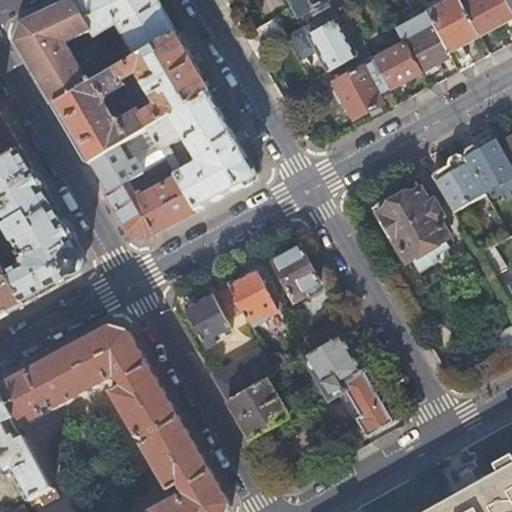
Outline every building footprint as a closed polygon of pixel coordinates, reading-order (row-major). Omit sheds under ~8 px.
[(36,73),(56,106),(93,84),(70,43),(94,32),(75,0),(25,24),(18,43),(36,73)] [(117,71),(176,35),(155,0),(76,0),(75,0),(94,32),(96,36),(120,22),(138,52),(134,54),(131,51),(112,62),(117,71)] [(329,0),(328,0),(292,0),(301,15),(329,0)] [(332,0),(337,9),(345,5),(342,0),(332,0)] [(447,0),(427,12),(436,28),(449,53),(480,36),(462,4),(460,0),(447,0)] [(511,9),(507,0),(469,0),(462,4),(480,36),(511,17),(511,9)] [(246,35),(257,52),(286,37),(276,18),(246,35)] [(358,56),(339,21),(312,36),(331,71),(358,56)] [(436,28),(405,45),(421,73),(451,57),(449,53),(436,28)] [(145,118),(151,129),(211,93),(192,62),(176,35),(117,71),(131,95),(136,93),(128,79),(136,75),(143,76),(151,90),(147,92),(146,95),(151,104),(154,105),(158,102),(157,110),(145,118)] [(421,73),(405,45),(375,61),(390,90),(421,73)] [(100,80),(117,71),(112,62),(96,72),(100,80)] [(337,82),(356,118),(384,104),(364,68),(337,82)] [(95,162),(121,146),(151,129),(145,118),(131,95),(117,71),(100,80),(93,84),(56,106),(73,135),(90,165),(95,162)] [(286,101),(295,117),(322,103),(313,87),(286,101)] [(258,181),(259,175),(211,93),(151,129),(169,159),(179,176),(200,211),(258,181)] [(0,113),(0,163),(25,150),(12,129),(2,112),(0,113)] [(468,158),(488,194),(511,180),(511,162),(500,141),(468,158)] [(137,178),(146,173),(139,160),(131,164),(121,146),(95,162),(113,192),(137,178)] [(25,150),(0,163),(0,216),(23,257),(22,258),(22,259),(21,260),(21,261),(21,262),(21,263),(21,264),(22,265),(7,274),(26,306),(82,276),(86,256),(54,200),(25,150)] [(435,176),(456,211),(488,194),(468,158),(435,176)] [(142,187),(137,178),(113,192),(108,195),(131,233),(150,238),(175,225),(200,211),(179,176),(144,197),(141,192),(142,187)] [(383,222),(392,238),(394,237),(409,262),(412,259),(417,268),(451,248),(446,239),(450,237),(440,219),(445,217),(436,201),(431,204),(418,182),(374,208),(379,217),(382,215),(385,221),(383,222)] [(0,260),(2,265),(10,260),(0,242),(0,260)] [(285,258),(277,262),(276,263),(296,302),(308,296),(306,292),(322,283),(303,248),(286,257),(285,258)] [(0,319),(26,306),(7,274),(2,265),(0,260),(0,319)] [(233,285),(232,285),(235,290),(226,295),(222,296),(234,318),(246,312),(247,311),(252,321),(266,314),(269,318),(280,312),(259,271),(233,285)] [(234,331),(215,296),(188,311),(209,350),(221,344),(219,339),(234,331)] [(234,318),(222,296),(222,297),(234,319),(246,312),(251,322),(252,322),(252,321),(247,311),(246,312),(234,318)] [(336,321),(305,338),(314,354),(344,337),(336,321)] [(29,372),(1,387),(18,419),(24,429),(48,416),(45,410),(53,405),(56,411),(118,378),(123,386),(113,392),(140,437),(144,434),(149,443),(145,445),(171,490),(181,485),(186,493),(152,511),(229,511),(232,503),(132,333),(112,327),(29,372)] [(511,328),(499,336),(498,341),(505,354),(510,355),(511,358),(511,328)] [(344,337),(314,354),(306,358),(328,396),(330,400),(346,391),(361,417),(357,420),(368,438),(394,422),(344,337)] [(263,348),(215,376),(231,402),(268,381),(278,375),(263,348)] [(306,358),(295,365),(317,403),(328,396),(306,358)] [(268,381),(231,402),(253,440),(290,419),(285,410),(298,402),(287,382),(273,390),(268,381)] [(0,462),(8,477),(11,478),(16,475),(31,503),(41,497),(56,489),(28,437),(23,440),(20,435),(16,437),(9,424),(18,419),(1,387),(0,387),(0,462)] [(45,410),(48,416),(56,411),(53,405),(45,410)] [(144,434),(140,437),(145,445),(149,443),(144,434)] [(511,511),(511,465),(428,511),(511,511)] [(56,489),(41,497),(47,507),(62,498),(57,489),(56,489)]
